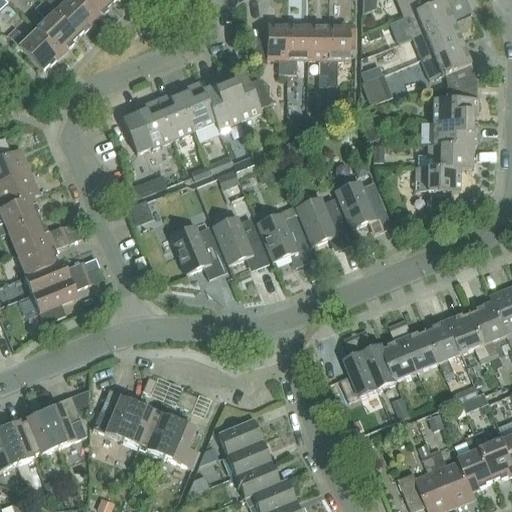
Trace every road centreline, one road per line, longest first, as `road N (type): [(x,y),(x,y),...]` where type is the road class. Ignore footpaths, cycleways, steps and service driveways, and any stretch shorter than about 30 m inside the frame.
road 1 (residential): [(140,331),(65,141),(89,85),(207,37),(210,0)]
road 2 (residential): [(279,322),(479,241),(511,203)]
road 3 (residential): [(279,322),(317,450),(353,511)]
road 4 (residential): [(0,384),(140,331)]
road 5 (residential): [(140,331),(279,322)]
